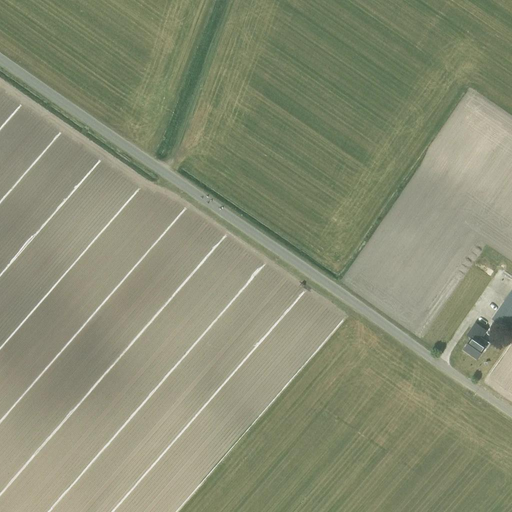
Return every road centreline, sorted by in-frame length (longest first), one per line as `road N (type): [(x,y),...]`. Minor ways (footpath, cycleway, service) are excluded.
road 1 (unclassified): [(511,414),(0,57)]
road 2 (track): [(229,0),(163,172)]
